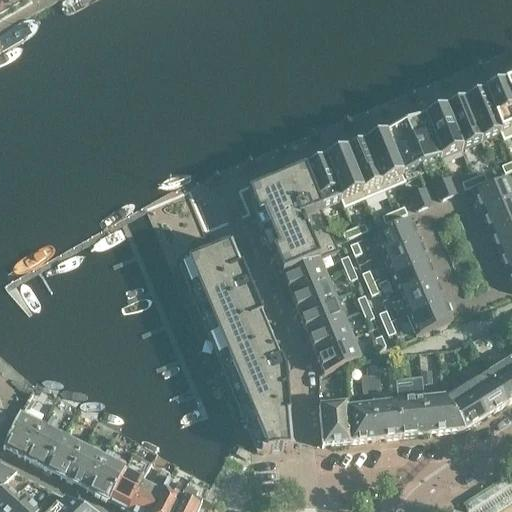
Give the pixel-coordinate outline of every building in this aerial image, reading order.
[(0,54),(30,36),(22,25),(0,38),(0,54)] [(511,83),(505,87),(502,88),(511,110),(511,83)] [(511,140),(511,110),(502,88),(482,96),(499,137),(502,144),(511,140)] [(499,137),(482,96),(462,105),(479,145),(499,137)] [(479,145),(462,105),(442,113),(459,154),(479,145)] [(459,154),(442,113),(422,122),(439,162),(459,154)] [(422,122),(403,130),(420,170),(439,162),(422,122)] [(385,137),(401,178),(420,170),(403,130),(385,137)] [(385,137),(380,139),(374,142),(373,142),(372,143),(371,143),(370,143),(363,146),(384,194),(404,186),(401,178),(385,137)] [(363,203),(384,194),(363,146),(362,147),(354,150),(353,151),(352,151),(351,151),(343,155),(363,203)] [(363,203),(343,155),(341,156),(335,158),(334,159),(333,159),(332,159),(331,160),(323,163),(340,204),(343,211),(363,203)] [(353,237),(334,245),(337,253),(349,248),(356,245),(361,256),(368,273),(373,284),(377,295),(385,314),(390,324),(394,336),(400,348),(478,315),(483,313),(511,300),(511,159),(450,186),(435,192),(426,196),(410,202),(349,228),(353,237)] [(340,204),(323,163),(303,172),(320,212),(340,204)] [(337,253),(336,251),(334,245),(320,212),(303,172),(246,195),(256,219),(263,234),(264,238),(271,254),(281,277),(318,261),(337,253)] [(436,195),(451,188),(450,186),(448,180),(432,187),(435,192),(436,195)] [(355,239),(352,231),(341,236),(343,241),(344,243),(355,239)] [(361,256),(356,245),(349,248),(354,259),(361,256)] [(249,294),(240,273),(241,273),(240,270),(239,271),(230,250),(231,250),(230,247),(219,252),(217,253),(178,269),(179,272),(182,270),(191,291),(187,292),(189,295),(192,294),(201,314),(197,316),(198,318),(202,317),(211,337),(207,339),(208,342),(212,340),(220,361),(217,362),(218,365),(222,363),(230,384),(226,385),(228,388),(231,387),(240,407),(236,409),(237,411),(241,410),(250,430),(246,432),(247,435),(251,433),(259,452),(255,454),(256,455),(291,452),(291,448),(290,449),(287,418),(288,418),(288,415),(287,415),(285,392),(286,391),(285,388),(285,389),(283,377),(279,366),(280,366),(279,363),(278,364),(269,343),(270,343),(269,340),(268,340),(260,320),(259,317),(250,297),(251,296),(250,294),(249,294)] [(351,270),(347,259),(340,262),(344,273),(351,270)] [(326,281),(318,261),(281,277),(289,297),(326,281)] [(356,281),(351,270),(344,273),(349,284),(356,281)] [(373,284),(368,273),(361,277),(366,288),(373,284)] [(326,281),(289,297),(298,317),(334,301),(326,281)] [(377,295),(373,284),(366,288),(370,299),(377,295)] [(368,310),(363,299),(356,302),(361,313),(368,310)] [(334,301),(298,317),(306,337),(343,321),(334,301)] [(373,321),(368,310),(361,313),(365,324),(373,321)] [(390,324),(385,314),(378,317),(382,327),(390,324)] [(351,341),(343,321),(306,337),(314,357),(351,341)] [(394,336),(390,324),(382,327),(387,338),(394,336)] [(385,350),(380,339),(373,342),(378,353),(385,350)] [(360,361),(351,341),(314,357),(323,377),(360,361)] [(397,403),(402,439),(427,437),(423,401),(418,359),(412,359),(414,379),(407,380),(408,389),(396,390),(397,403)] [(511,367),(509,362),(488,375),(508,406),(511,403),(511,367)] [(430,374),(420,375),(422,388),(431,388),(430,374)] [(488,375),(466,388),(487,419),(508,406),(488,375)] [(378,379),(370,380),(371,396),(379,395),(378,379)] [(370,380),(361,380),(361,396),(371,396),(370,380)] [(466,388),(445,401),(463,434),(487,419),(466,388)] [(444,398),(423,401),(427,437),(463,434),(445,401),(444,398)] [(397,403),(372,406),(375,443),(402,439),(397,403)] [(347,406),(318,409),(321,449),(350,445),(347,408),(347,406)] [(372,406),(347,408),(350,445),(375,443),(372,406)] [(7,440),(2,450),(25,461),(40,431),(42,427),(38,425),(42,418),(30,412),(26,419),(20,416),(18,420),(9,437),(7,440)] [(40,431),(25,461),(44,471),(60,441),(40,431)] [(60,441),(44,471),(44,472),(65,484),(81,452),(60,441)] [(245,462),(249,455),(238,449),(234,455),(245,462)] [(81,452),(65,484),(66,484),(66,483),(87,494),(102,463),(81,452)] [(123,474),(108,504),(123,511),(126,511),(150,469),(131,459),(123,474)] [(102,463),(87,494),(108,504),(123,473),(122,473),(102,463)] [(150,469),(126,511),(150,511),(161,493),(169,477),(159,472),(151,467),(150,469)] [(0,470),(0,493),(4,489),(15,478),(0,470)] [(15,478),(4,489),(12,497),(25,483),(15,478)] [(25,483),(12,497),(19,503),(34,488),(25,483)] [(161,493),(150,511),(174,511),(187,488),(179,484),(172,499),(161,493)] [(34,488),(19,503),(23,507),(24,506),(27,508),(43,492),(34,488)] [(187,488),(174,511),(197,511),(202,504),(190,498),(193,491),(187,488)] [(18,511),(23,507),(19,503),(12,497),(4,489),(0,493),(0,511),(18,511)] [(43,492),(27,508),(34,511),(37,511),(53,497),(43,492)] [(53,497),(37,511),(51,511),(55,508),(57,510),(63,502),(53,497)] [(55,508),(51,511),(81,511),(63,502),(57,510),(55,508)]
